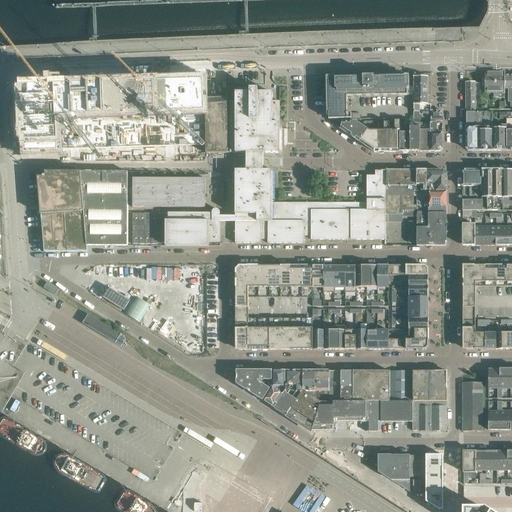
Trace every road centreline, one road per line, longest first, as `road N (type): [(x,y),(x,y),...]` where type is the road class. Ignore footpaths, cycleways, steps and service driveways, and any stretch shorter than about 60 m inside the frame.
road 1 (tertiary): [(384,511),(260,432),(145,378),(23,303)]
road 2 (residential): [(13,164),(365,162)]
road 3 (tertiary): [(9,98),(10,81),(33,70),(308,59)]
road 4 (residential): [(218,376),(244,363),(452,362)]
road 5 (residential): [(227,259),(454,258)]
road 6 (residential): [(218,376),(126,325),(63,282),(51,263)]
road 7 (residential): [(51,263),(227,259)]
road 8 (residential): [(351,443),(312,440),(218,376)]
road 9 (tertiary): [(308,59),(454,58)]
road 10 (residential): [(365,162),(309,116),(308,59)]
